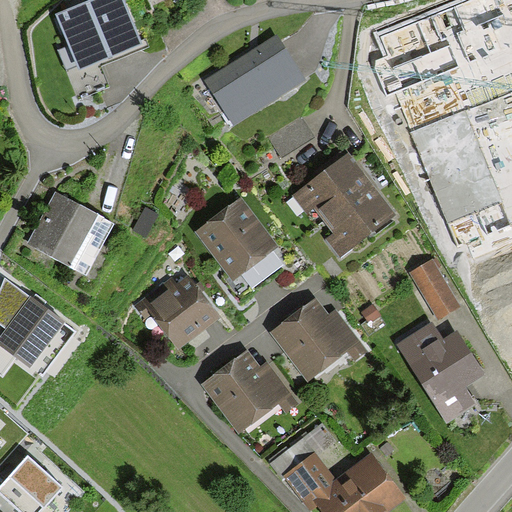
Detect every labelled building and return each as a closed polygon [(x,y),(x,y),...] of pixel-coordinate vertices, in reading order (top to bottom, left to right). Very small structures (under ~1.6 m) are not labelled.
[(124,0),(101,0),(58,18),(71,49),(59,54),(79,103),(111,90),(103,69),(145,52),(124,0)] [(511,0),(443,0),(378,26),(373,68),(391,113),(511,62),(511,0)] [(238,62),(205,83),(233,129),(305,84),(276,38),(238,62)] [(511,210),(469,106),(403,132),(443,230),(454,257),(464,253),(486,308),(511,297),(511,210)] [(303,117),(269,137),(282,159),(316,139),(303,117)] [(351,159),(296,200),(308,217),(317,211),(335,235),(328,240),(342,259),(396,219),(379,197),(364,177),(351,159)] [(56,193),(27,246),(87,278),(116,225),(56,193)] [(242,199),(197,233),(235,283),(280,249),(242,199)] [(159,216),(146,209),(134,232),(147,239),(159,216)] [(461,308),(431,259),(409,273),(438,321),(461,308)] [(185,272),(136,307),(149,325),(154,321),(177,353),(221,322),(197,289),(185,272)] [(7,279),(0,296),(0,321),(9,329),(0,340),(0,375),(3,378),(17,360),(43,380),(78,332),(37,301),(7,279)] [(317,301),(271,335),(309,385),(348,355),(355,364),(369,353),(338,312),(329,318),(317,301)] [(374,306),(362,313),(370,325),(381,317),(374,306)] [(457,335),(445,343),(434,326),(399,348),(447,424),(478,404),(474,398),(472,401),(466,391),(485,379),(457,335)] [(248,353),(203,388),(240,437),(279,407),(286,415),(299,405),(268,364),(261,370),(248,353)] [(317,455),(284,479),(308,511),(311,511),(318,507),(321,511),(392,511),(406,502),(372,456),(337,483),(317,455)] [(44,511),(64,491),(29,459),(0,490),(0,496),(17,511),(44,511)]
